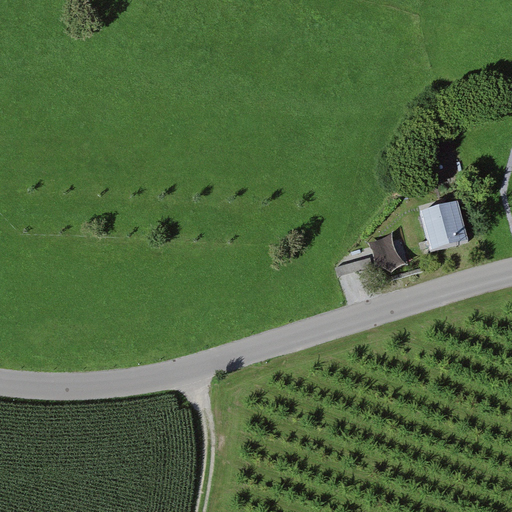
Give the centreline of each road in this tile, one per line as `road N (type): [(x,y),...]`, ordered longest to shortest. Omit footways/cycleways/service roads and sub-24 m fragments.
road 1 (tertiary): [(511,272),(129,384),(0,382)]
road 2 (track): [(195,511),(208,425),(192,368)]
